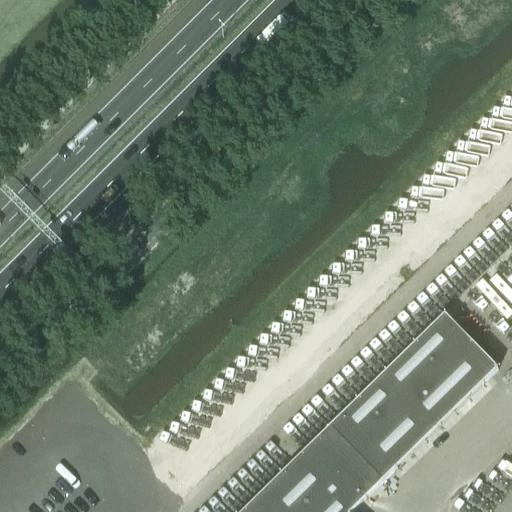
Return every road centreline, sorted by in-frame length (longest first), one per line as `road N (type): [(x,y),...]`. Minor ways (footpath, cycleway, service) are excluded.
road 1 (unclassified): [(0,383),(384,0)]
road 2 (motorway): [(0,294),(295,0)]
road 3 (motorway): [(232,0),(0,230)]
road 4 (unclassified): [(0,160),(160,0)]
